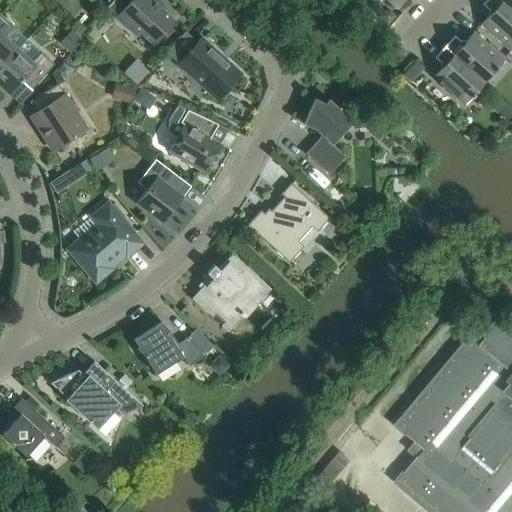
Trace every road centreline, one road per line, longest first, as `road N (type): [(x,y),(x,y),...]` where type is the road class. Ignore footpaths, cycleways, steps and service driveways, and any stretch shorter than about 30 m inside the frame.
road 1 (residential): [(42,327),(73,336),(125,323),(218,235),(257,173),(294,84),(294,62),(280,30),(244,0)]
road 2 (residential): [(42,327),(55,198),(33,153),(0,124)]
